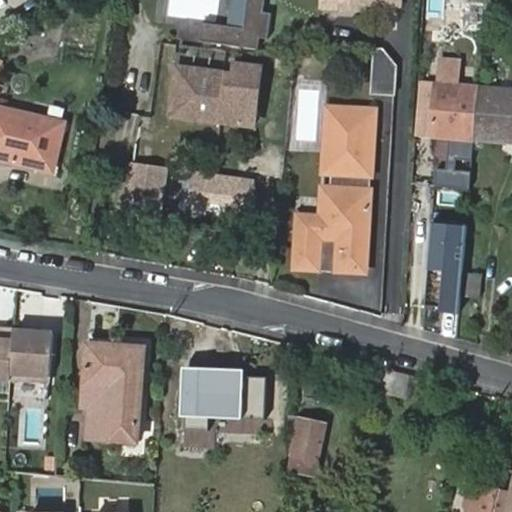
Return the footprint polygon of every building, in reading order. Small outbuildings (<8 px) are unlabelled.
[(248,26),(200,21),(198,39),(257,45),(258,29),(267,30),(269,10),(261,9),(261,0),(237,0),(238,3),(250,5),(248,26)] [(359,0),(322,0),(322,8),(358,11),(359,0)] [(473,0),(455,0),(454,28),(480,30),(481,0),(473,0)] [(378,47),(376,88),(396,89),(398,65),(383,47),(378,47)] [(474,141),(478,88),(458,86),(459,62),(439,60),(437,84),(433,137),(474,141)] [(234,74),(225,73),(219,122),(242,124),(244,106),(257,108),(262,67),(235,64),(234,74)] [(176,67),(170,116),(219,122),(225,73),(221,73),(176,67)] [(437,84),(418,83),(415,136),(433,137),(437,84)] [(511,90),(481,89),(476,141),(511,143),(511,90)] [(255,126),(257,108),(244,106),(242,124),(255,126)] [(0,156),(54,169),(64,122),(0,107),(0,156)] [(375,119),(335,117),(332,173),(351,174),(350,190),(331,190),(329,226),(299,224),(296,268),(318,270),(319,263),(338,265),(338,270),(365,272),(370,192),(366,192),(367,176),(371,176),(375,119)] [(160,171),(134,166),(125,224),(158,230),(163,205),(154,203),(160,171)] [(196,177),(187,175),(183,200),(192,201),(196,177)] [(248,220),(254,186),(196,177),(192,201),(193,202),(225,207),(223,216),(248,220)] [(181,208),(191,210),(193,202),(192,201),(183,200),(181,208)] [(181,208),(180,217),(190,219),(191,210),(181,208)] [(466,229),(432,225),(427,272),(446,273),(442,314),(457,316),(466,229)] [(481,275),(466,274),(463,295),(480,296),(481,275)] [(12,341),(0,339),(0,385),(10,386),(10,379),(50,383),(54,333),(13,329),(12,341)] [(88,344),(84,407),(91,408),(90,438),(140,441),(145,349),(88,344)] [(414,376),(377,367),(371,388),(408,398),(414,376)] [(245,370),(185,369),(185,419),(244,420),(245,370)] [(327,425),(288,415),(287,438),(294,440),(288,470),(315,476),(327,425)] [(511,511),(511,494),(511,495),(472,485),(467,507),(469,511),(511,511)]
